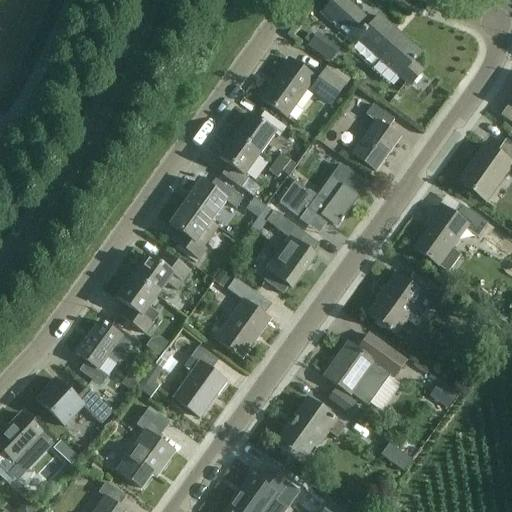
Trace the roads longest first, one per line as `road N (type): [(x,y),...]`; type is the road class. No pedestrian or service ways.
road 1 (residential): [(171,511),(505,36)]
road 2 (residential): [(0,392),(297,0)]
road 3 (tertiary): [(0,266),(91,137),(155,0)]
